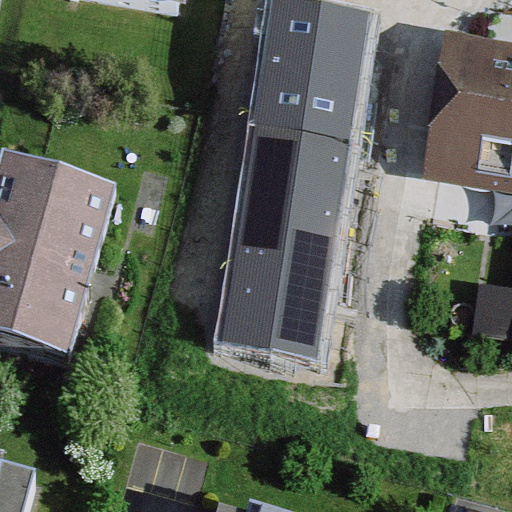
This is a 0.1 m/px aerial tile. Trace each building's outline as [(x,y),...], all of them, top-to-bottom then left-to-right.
[(57,0),(187,22),(190,0),(57,0)] [(373,15),(280,0),(269,0),(215,336),(318,353),(373,15)] [(511,58),(448,49),(429,193),(511,206),(511,58)] [(0,349),(71,368),(116,198),(3,168),(0,179),(0,349)] [(511,302),(476,297),(472,342),(511,346),(511,302)] [(0,511),(43,511),(49,491),(0,477),(0,511)]
